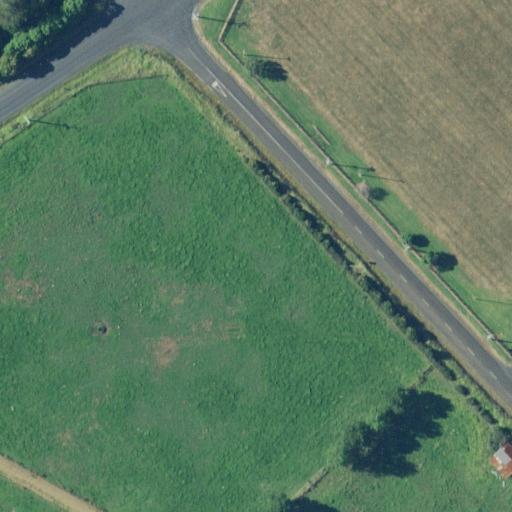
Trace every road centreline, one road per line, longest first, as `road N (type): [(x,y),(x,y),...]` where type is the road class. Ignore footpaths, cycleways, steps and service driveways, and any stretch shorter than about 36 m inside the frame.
road 1 (unclassified): [(511,396),(150,5)]
road 2 (secondary): [(0,107),(150,5)]
